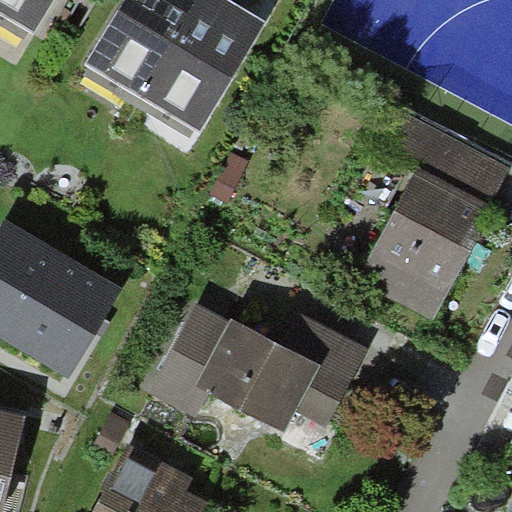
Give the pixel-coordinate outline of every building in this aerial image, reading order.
[(0,0),(0,20),(34,41),(59,0),(0,0)] [(198,142),(261,33),(202,0),(121,0),(79,74),(198,142)] [(425,317),(504,170),(384,106),(362,146),(405,169),(347,275),(425,317)] [(8,229),(0,241),(0,337),(68,379),(100,325),(118,296),(8,229)] [(324,429),(365,353),(277,305),(262,332),(203,300),(151,396),(194,420),(209,393),(280,431),(291,411),(324,429)] [(0,511),(3,511),(26,421),(0,414),(0,511)] [(204,511),(211,497),(196,490),(200,481),(133,449),(103,511),(204,511)] [(511,452),(500,477),(511,482),(511,504),(511,507),(511,506),(511,452)]
